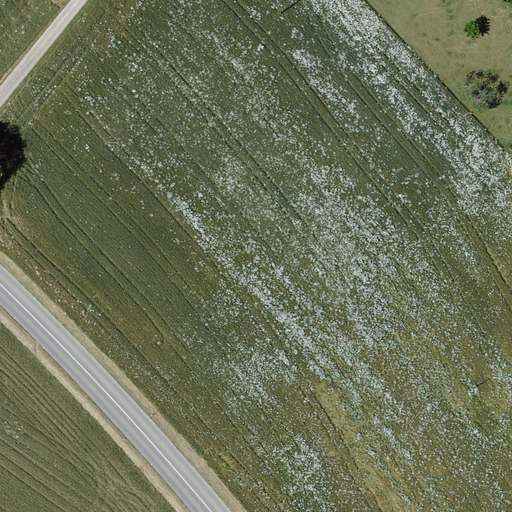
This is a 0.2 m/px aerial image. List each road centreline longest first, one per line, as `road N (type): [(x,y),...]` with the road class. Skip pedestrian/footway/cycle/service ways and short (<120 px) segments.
road 1 (tertiary): [(209,511),(0,285)]
road 2 (track): [(81,0),(0,98)]
